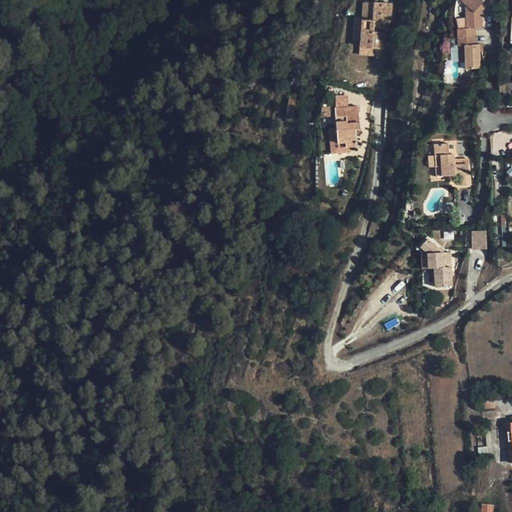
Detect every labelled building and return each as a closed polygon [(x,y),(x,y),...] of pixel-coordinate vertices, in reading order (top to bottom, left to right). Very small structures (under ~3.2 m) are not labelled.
[(468,30),(467,39),(483,40),(484,32),(491,33),(492,20),(493,9),(493,8),(498,3),(494,0),(469,0),(478,8),(476,30),(468,30)] [(371,17),(372,2),(362,1),(361,17),(371,17)] [(393,2),(372,2),(371,17),(361,17),(353,17),(353,39),(361,39),(361,46),(383,47),(383,22),(393,22),(393,2)] [(483,40),(467,39),(466,47),(472,48),(470,73),(484,74),(487,49),(482,48),(483,40)] [(294,119),(297,93),(290,92),(287,118),(294,119)] [(335,106),(336,126),(338,141),(347,141),(347,146),(350,145),(356,144),(355,129),(360,128),(359,104),(335,106)] [(338,141),(336,126),(329,127),(331,153),(351,151),(350,145),(347,146),(347,141),(338,141)] [(443,144),(429,145),(430,168),(437,167),(438,178),(456,176),(457,187),(465,186),(464,164),(450,166),(449,155),(444,155),(443,144)] [(430,168),(429,145),(421,146),(423,168),(430,168)] [(488,248),(487,230),(473,230),(474,248),(488,248)] [(417,244),(418,252),(424,251),(424,259),(424,266),(431,266),(431,273),(431,285),(448,284),(447,250),(438,250),(428,236),(417,244)] [(493,511),(496,495),(489,494),(487,507),(484,507),(483,511),(493,511)]
